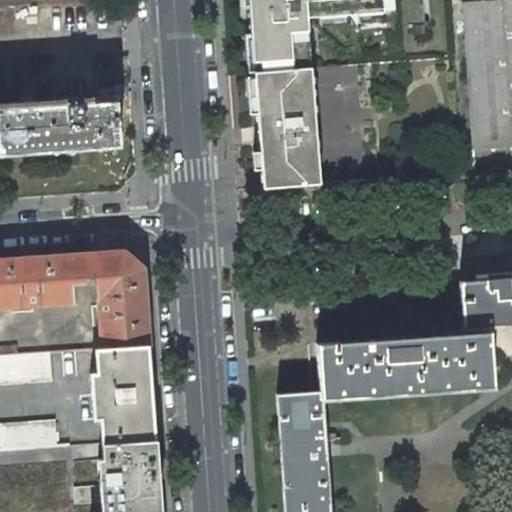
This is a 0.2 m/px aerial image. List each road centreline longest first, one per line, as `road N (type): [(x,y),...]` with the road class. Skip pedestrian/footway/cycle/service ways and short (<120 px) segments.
road 1 (tertiary): [(210,511),(189,219)]
road 2 (tertiary): [(189,219),(174,0)]
road 3 (residential): [(189,219),(0,230)]
